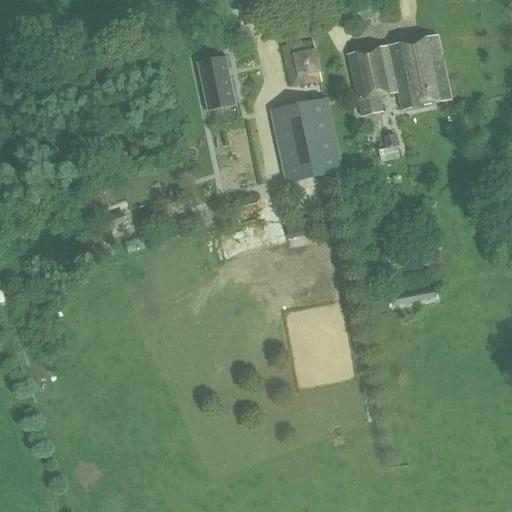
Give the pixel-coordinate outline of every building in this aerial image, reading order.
[(402,110),(452,100),(439,36),(349,56),(362,117),(382,113),(378,98),(399,93),(402,110)] [(314,41),(282,47),(291,90),(322,83),(314,41)] [(207,113),(237,106),(227,57),(197,63),(207,113)] [(325,100),(274,111),(289,181),(340,171),(325,100)] [(377,139),(382,163),(401,160),(397,135),(377,139)] [(126,221),(123,213),(107,218),(110,227),(126,221)] [(382,220),(388,242),(402,239),(397,216),(382,220)] [(288,235),(312,231),(310,220),(286,223),(288,235)] [(427,230),(417,235),(422,244),(431,240),(427,230)] [(427,300),(436,298),(435,291),(425,293),(427,300)]
